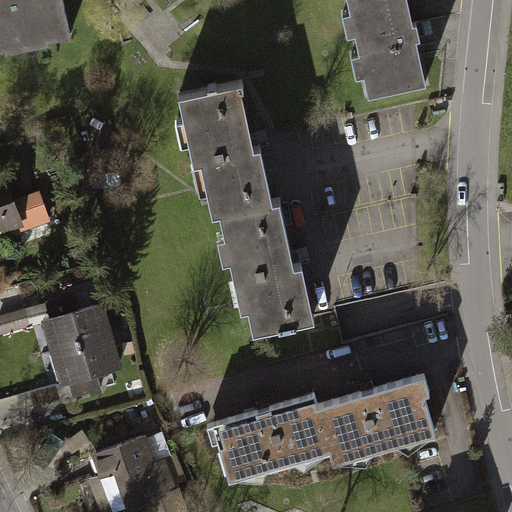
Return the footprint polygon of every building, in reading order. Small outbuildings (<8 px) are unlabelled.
[(0,0),(0,40),(69,25),(63,0),(0,0)] [(361,43),(352,45),(357,68),(365,66),(370,87),(427,73),(416,29),(422,28),(418,11),(413,12),(410,0),(350,0),(352,4),(344,5),(349,25),(356,23),(361,43)] [(239,66),(178,80),(184,106),(175,108),(180,133),(190,130),(201,179),(208,177),(213,199),(273,186),(260,131),(254,133),(239,66)] [(121,154),(97,159),(100,170),(123,165),(121,154)] [(0,228),(3,227),(4,230),(19,225),(21,230),(48,220),(37,190),(16,198),(4,166),(0,167),(0,228)] [(281,184),(220,198),(225,222),(218,224),(223,248),(231,246),(243,297),(250,295),(255,317),(314,304),(302,249),(296,251),(281,184)] [(44,301),(58,348),(112,332),(102,301),(78,308),(73,292),(44,301)] [(27,323),(23,309),(0,315),(0,328),(1,331),(27,323)] [(111,332),(58,348),(73,396),(101,387),(97,371),(121,364),(111,332)] [(420,374),(319,403),(332,448),(336,459),(436,430),(420,374)] [(61,398),(56,383),(30,391),(34,405),(61,398)] [(316,393),(213,422),(229,477),(332,448),(319,403),(316,393)] [(135,408),(125,411),(129,422),(138,419),(135,408)] [(145,432),(94,451),(101,471),(115,466),(129,503),(166,489),(145,432)] [(190,511),(180,484),(129,503),(132,511),(190,511)]
